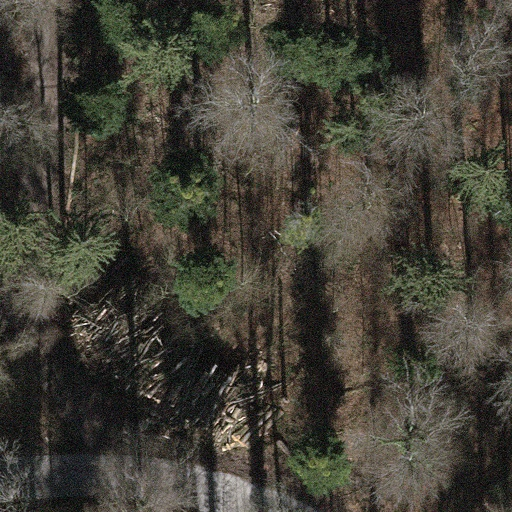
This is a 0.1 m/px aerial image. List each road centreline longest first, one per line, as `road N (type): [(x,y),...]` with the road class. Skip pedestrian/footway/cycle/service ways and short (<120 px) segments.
road 1 (track): [(30,0),(23,267),(0,308)]
road 2 (unclassified): [(0,475),(135,475),(219,491),(274,511)]
road 3 (track): [(23,267),(58,383),(135,475)]
